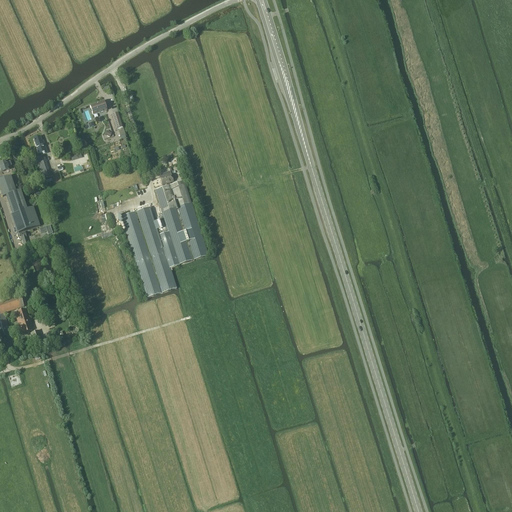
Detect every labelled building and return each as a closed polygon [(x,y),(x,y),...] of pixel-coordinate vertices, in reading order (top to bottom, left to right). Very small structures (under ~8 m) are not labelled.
[(93,115),(107,111),(104,101),(90,106),(93,115)] [(115,130),(123,128),(119,114),(111,116),(115,130)] [(40,137),(34,140),(33,140),(38,154),(41,153),(45,152),(46,151),(43,141),(42,141),(40,137)] [(45,154),(45,152),(41,153),(42,155),(34,158),(41,178),(51,175),(44,154),(45,154)] [(0,167),(2,173),(9,170),(6,162),(0,163),(0,167)] [(166,173),(167,176),(160,178),(162,186),(173,182),(170,172),(166,173)] [(33,208),(27,210),(21,191),(16,193),(11,177),(0,180),(0,190),(2,198),(6,196),(12,215),(10,215),(17,235),(40,227),(33,208)] [(155,191),(155,192),(164,219),(155,222),(150,208),(121,218),(147,299),(176,289),(170,268),(208,256),(184,182),(155,191)] [(29,246),(25,232),(20,234),(24,247),(29,246)] [(21,297),(0,303),(0,314),(0,315),(4,314),(24,307),(21,297)] [(30,327),(32,327),(30,322),(29,323),(25,310),(15,313),(22,335),(32,331),(30,327)] [(4,314),(0,315),(0,314),(0,338),(11,335),(4,314)] [(39,331),(30,334),(35,348),(44,345),(39,331)]
